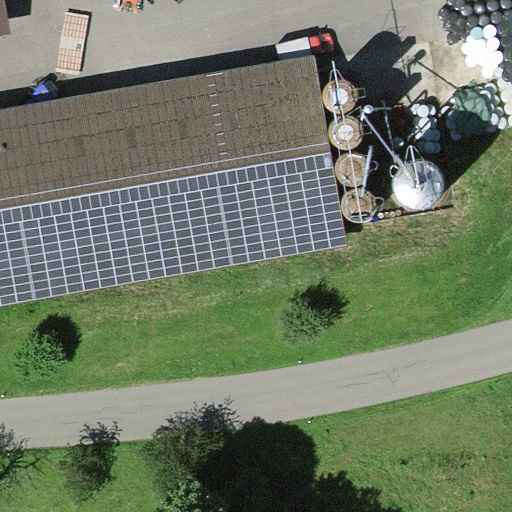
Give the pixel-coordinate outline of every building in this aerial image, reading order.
[(316,81),(316,82),(318,87),(322,91),(328,93),(334,93),(340,91),(344,87),(346,80),(345,74),(338,66),(332,64),(327,64),(323,66),(318,70),(316,75),(316,81)] [(0,292),(334,234),(333,234),(306,76),(0,128),(0,292)] [(325,137),(325,138),(327,144),(331,148),(336,151),(344,152),(350,150),(356,146),(359,140),(359,133),(357,126),(353,121),(348,118),(341,117),(334,119),(329,123),(325,129),(325,137)] [(331,174),(333,181),(339,186),(345,188),(351,188),(358,186),(362,182),(365,175),(365,168),(363,161),(359,157),(352,154),(345,154),(339,156),(334,161),(331,167),(331,174)] [(390,188),(393,198),(399,206),(409,211),(417,211),(427,209),(435,202),(440,194),(441,184),(438,174),(431,166),(422,161),(413,160),(404,163),(397,168),(391,177),(390,188)] [(337,210),(337,211),(340,217),(345,223),(352,225),(358,225),(364,223),(368,219),(371,213),(372,206),(370,199),(365,194),(358,191),(352,190),(345,193),(340,197),(337,204),(337,210)]
